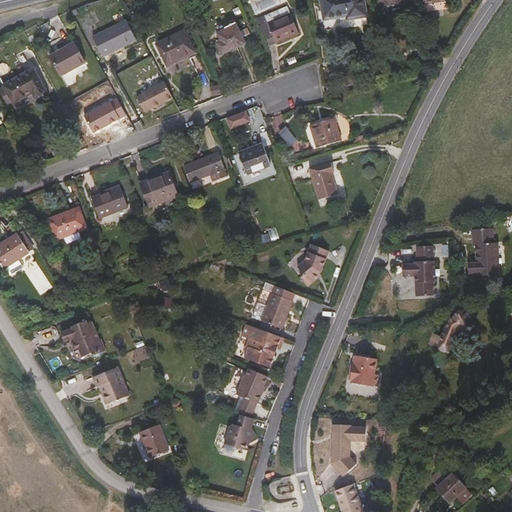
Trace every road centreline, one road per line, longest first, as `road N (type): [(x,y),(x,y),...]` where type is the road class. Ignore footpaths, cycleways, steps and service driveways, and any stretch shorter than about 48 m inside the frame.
road 1 (tertiary): [(343,316),(408,152),(453,59),(495,0)]
road 2 (residential): [(0,318),(110,478),(128,489),(242,511)]
road 3 (residential): [(0,192),(298,79)]
road 4 (residential): [(314,307),(255,511)]
road 5 (tertiary): [(312,511),(301,436),(343,316)]
